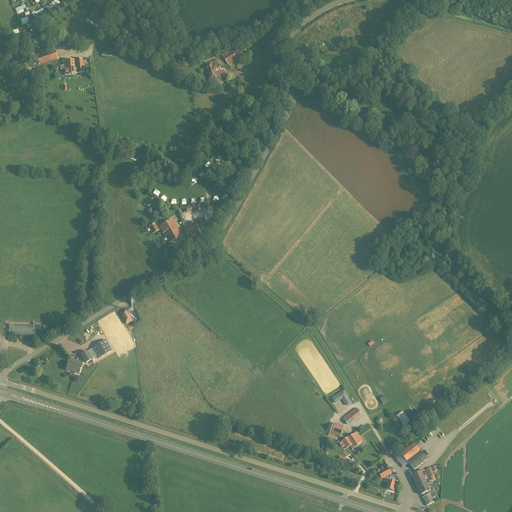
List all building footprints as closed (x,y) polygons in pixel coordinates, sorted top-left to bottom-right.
[(109,7),(102,0),(90,0),(91,0),(103,13),(109,7)] [(51,3),(45,7),(48,12),(54,8),(51,3)] [(17,15),(24,12),(23,9),(26,8),(24,4),(15,9),(17,15)] [(32,13),(34,19),(38,17),(37,15),(44,12),(43,8),(32,13)] [(88,14),(91,17),(90,18),(99,26),(106,19),(97,10),(97,11),(94,8),(88,14)] [(50,16),(43,21),(47,25),(53,20),(50,16)] [(53,47),(50,48),(51,52),(36,56),(39,66),(57,60),(53,47)] [(235,51),(238,55),(238,57),(246,52),(243,47),(235,51)] [(222,56),(228,65),(237,60),(231,50),(222,56)] [(82,59),(75,60),(76,64),(77,64),(78,74),(84,73),(82,59)] [(75,60),(67,61),(68,66),(69,66),(69,68),(73,67),(74,74),(78,74),(77,64),(76,64),(75,60)] [(207,80),(209,84),(216,81),(215,78),(225,75),(224,70),(220,72),(216,60),(210,63),(210,64),(205,65),(210,79),(207,80)] [(68,66),(67,61),(63,62),(65,75),(74,74),(73,67),(69,68),(69,66),(68,66)] [(10,86),(19,89),(23,79),(14,76),(10,86)] [(153,234),(158,231),(160,229),(163,233),(168,243),(172,241),(181,236),(172,220),(159,228),(157,229),(156,226),(155,224),(149,228),(153,234)] [(197,224),(184,228),(189,242),(201,238),(200,235),(210,232),(207,221),(197,224)] [(119,314),(123,321),(126,325),(132,322),(125,311),(119,314)] [(41,326),(9,325),(9,335),(40,336),(41,326)] [(93,348),(99,358),(112,351),(106,340),(93,348)] [(80,355),(86,364),(92,361),(87,352),(80,355)] [(73,361),(72,364),(69,363),(66,370),(79,374),(81,367),(82,364),(79,363),(73,361)] [(342,400),(346,406),(352,403),(344,390),(331,398),(335,404),(342,400)] [(356,408),(342,419),(347,426),(361,415),(356,408)] [(403,411),(396,416),(404,426),(410,422),(403,411)] [(333,423),(329,434),(340,438),(344,427),(333,423)] [(349,446),(350,447),(352,450),(361,444),(354,434),(350,437),(353,443),(351,444),(352,445),(349,446)] [(342,448),(344,447),(346,449),(350,447),(349,446),(352,445),(351,444),(353,443),(350,437),(347,439),(341,442),(342,443),(339,444),(342,448)] [(414,443),(400,454),(409,464),(414,471),(427,460),(420,451),(414,443)] [(400,454),(395,458),(403,469),(409,464),(400,454)] [(341,456),(339,460),(348,465),(350,461),(341,456)] [(427,472),(429,476),(430,478),(435,476),(433,472),(437,471),(436,467),(432,469),(431,468),(431,467),(426,470),(426,471),(427,472)] [(378,474),(382,480),(384,479),(390,480),(387,490),(393,491),(396,483),(393,482),(394,477),(391,476),(391,477),(390,477),(388,477),(392,474),(388,468),(378,474)] [(423,498),(427,506),(436,502),(434,498),(436,496),(424,472),(413,477),(421,495),(427,493),(428,496),(423,498)]
